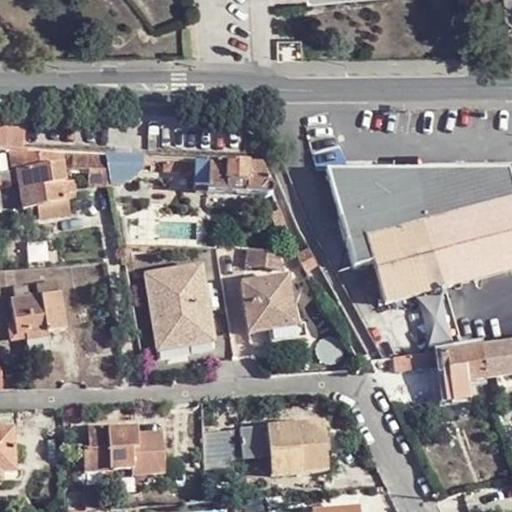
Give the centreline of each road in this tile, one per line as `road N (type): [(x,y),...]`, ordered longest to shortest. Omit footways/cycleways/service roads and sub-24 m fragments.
road 1 (residential): [(511,86),(0,85)]
road 2 (residential): [(417,511),(357,388),(0,402)]
